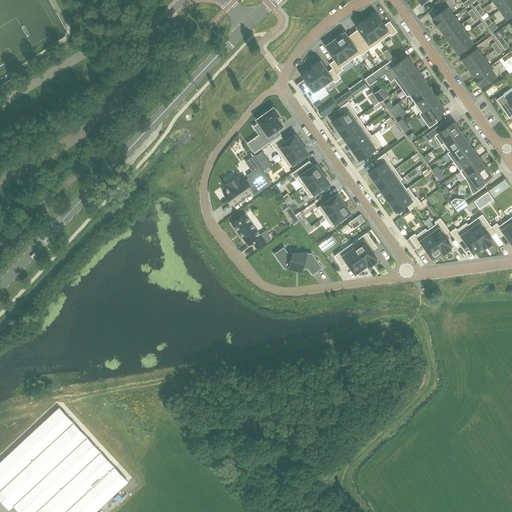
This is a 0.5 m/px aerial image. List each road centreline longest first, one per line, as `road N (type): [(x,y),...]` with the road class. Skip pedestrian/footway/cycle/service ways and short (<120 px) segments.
road 1 (residential): [(413,275),(273,289),(253,278),(213,229),(204,203),(209,166),(261,97),(280,85)]
road 2 (tertiary): [(0,288),(250,24)]
road 3 (residential): [(413,275),(280,85)]
road 4 (tertiary): [(0,181),(89,125),(149,42)]
road 5 (residential): [(392,0),(502,151)]
road 6 (unclassified): [(149,42),(120,33),(0,104)]
road 7 (residential): [(280,85),(313,36),(369,0)]
